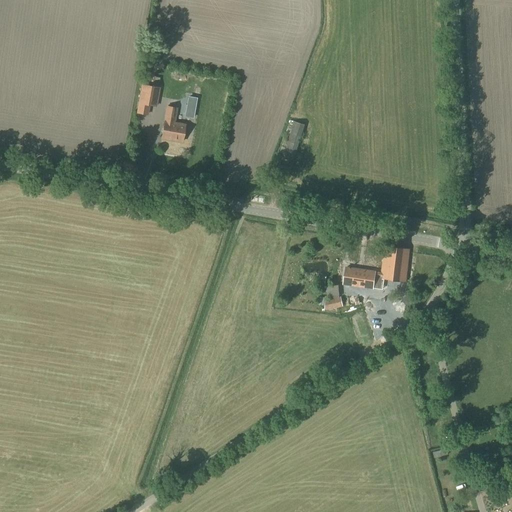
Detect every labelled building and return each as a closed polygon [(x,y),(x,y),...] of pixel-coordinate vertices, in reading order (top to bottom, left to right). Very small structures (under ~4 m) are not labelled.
[(156,107),(157,103),(160,87),(141,84),(136,113),(148,116),(149,106),(156,107)] [(200,95),(201,88),(194,86),(193,94),(200,95)] [(194,108),(196,99),(188,97),(186,107),(194,108)] [(182,142),(185,125),(175,124),(177,108),(166,106),(163,122),(164,122),(161,139),(182,142)] [(291,171),(305,125),(294,122),(280,167),(291,171)] [(406,283),(409,249),(384,245),(381,273),(375,272),(375,273),(346,268),(343,285),(373,289),(373,288),(380,289),(381,279),(398,282),(398,288),(404,289),(405,283),(406,283)] [(339,297),(339,285),(327,286),(327,298),(339,297)] [(324,311),(343,306),(342,303),(349,301),(347,295),(340,297),(341,298),(325,301),(324,311)] [(406,305),(412,300),(408,295),(402,300),(406,305)] [(446,449),(432,453),(434,458),(448,455),(446,449)]
